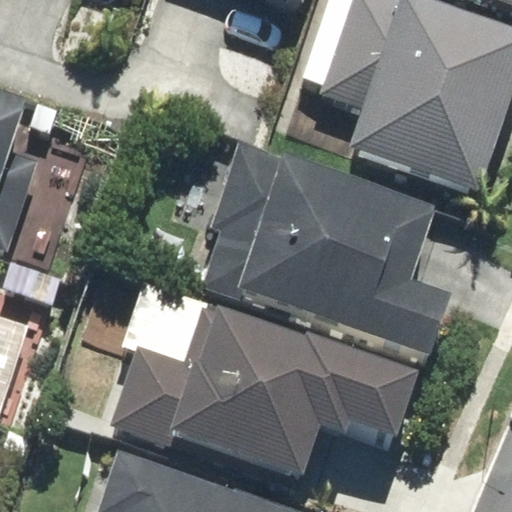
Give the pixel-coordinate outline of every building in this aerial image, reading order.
[(236,0),(237,1),(304,23),(311,0),(236,0)] [(511,0),(426,0),(511,27),(511,0)] [(361,115),(341,176),(480,222),(511,123),(511,59),(351,7),(320,102),(361,115)] [(0,187),(19,129),(0,122),(0,187)] [(432,236),(227,170),(202,246),(222,252),(202,311),(428,384),(448,321),(409,308),(432,236)] [(416,389),(143,300),(124,358),(136,363),(111,439),(300,501),(315,457),(341,465),(346,448),(392,463),(416,389)] [(242,511),(207,511),(113,481),(102,511),(262,511),(244,506),(242,511)]
